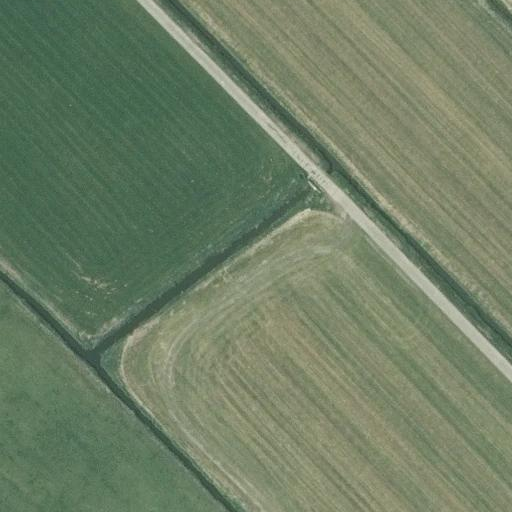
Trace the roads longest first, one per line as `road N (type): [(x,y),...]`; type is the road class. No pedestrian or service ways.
road 1 (track): [(142,0),(511,376)]
road 2 (track): [(342,202),(319,239),(283,249),(202,301),(159,345),(159,388),(169,411),(266,511)]
